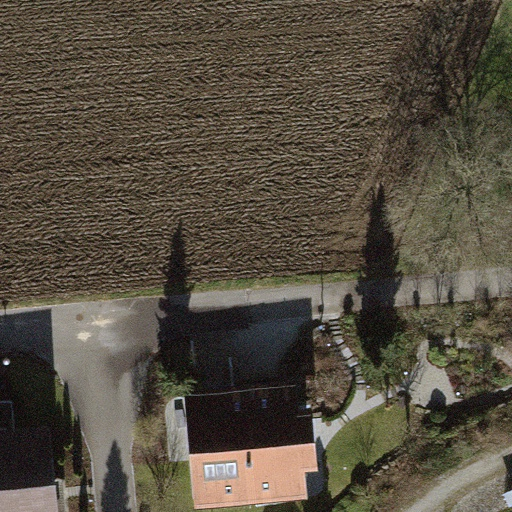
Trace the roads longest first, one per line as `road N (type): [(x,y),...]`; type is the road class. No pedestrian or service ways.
road 1 (residential): [(100,326),(511,283)]
road 2 (residential): [(119,511),(100,326)]
